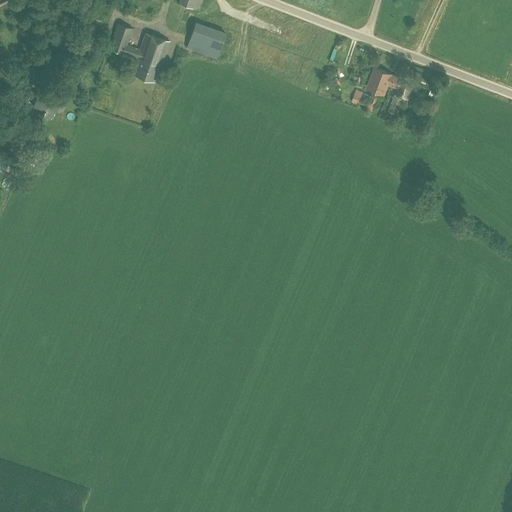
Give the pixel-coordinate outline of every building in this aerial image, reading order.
[(194,8),(199,9),(202,0),(179,0),(179,3),(194,8)] [(78,29),(89,32),(94,13),(82,11),(78,29)] [(133,73),(153,80),(158,65),(161,65),(169,41),(146,32),(140,49),(127,44),(133,28),(118,23),(109,47),(139,58),(133,73)] [(217,58),(223,41),(192,31),(186,47),(217,58)] [(341,51),(337,61),(345,64),(348,54),(341,51)] [(368,88),(385,95),(389,84),(392,85),(395,76),(375,68),(368,88)] [(395,92),(410,97),(415,83),(395,76),(392,85),(396,87),(395,92)] [(43,115),(51,119),(59,99),(51,96),(50,100),(37,95),(33,105),(45,110),(43,115)] [(389,116),(395,118),(396,114),(399,115),(401,109),(399,108),(402,100),(393,96),(388,111),(391,112),(389,116)] [(423,126),(426,127),(429,119),(421,116),(419,120),(425,122),(423,126)]
